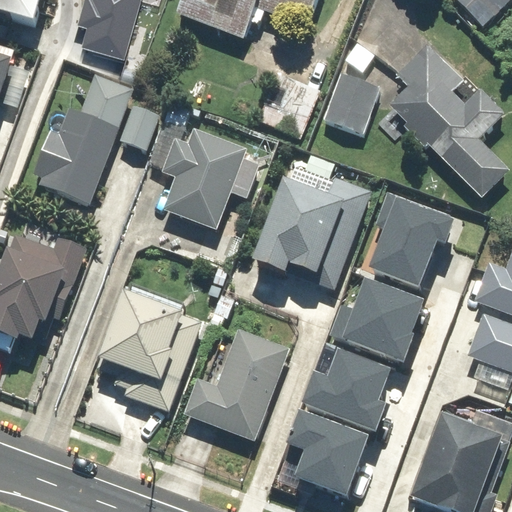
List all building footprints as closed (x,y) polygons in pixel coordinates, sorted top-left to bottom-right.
[(0,0),(0,15),(38,26),(44,0),(0,0)] [(92,10),(86,29),(130,42),(143,0),(82,0),(81,7),(92,10)] [(191,0),(184,17),(251,44),(264,12),(313,32),(325,0),(191,0)] [(361,38),(347,75),(368,82),(382,45),(361,38)] [(438,43),(402,78),(414,91),(396,109),(399,112),(386,125),(400,139),(410,129),(430,149),(433,146),(488,200),(511,176),(511,170),(484,143),(511,116),(438,43)] [(0,59),(0,105),(9,108),(22,66),(0,59)] [(326,95),(285,77),(264,125),(305,143),(326,95)] [(346,77),(329,123),(367,137),(384,91),(346,77)] [(97,209),(140,94),(102,80),(88,118),(76,113),(66,140),(57,137),(41,180),(50,184),(47,190),(97,209)] [(139,111),(126,145),(153,154),(165,120),(139,111)] [(182,183),(170,215),(224,235),(238,198),(252,203),(265,169),(251,164),(254,154),(201,134),(195,148),(183,143),(170,178),(182,183)] [(332,198),(294,184),(264,266),(339,294),(375,194),(338,181),(332,198)] [(391,227),(374,269),(425,290),(443,245),(449,248),(458,228),(390,200),(381,223),(391,227)] [(60,254),(21,239),(6,280),(9,281),(2,300),(0,299),(0,335),(30,347),(32,341),(44,346),(46,342),(52,344),(68,303),(73,305),(93,254),(64,243),(60,254)] [(511,373),(511,271),(511,273),(495,267),(481,305),(511,316),(511,325),(488,318),(473,360),(511,373)] [(342,303),(330,338),(406,366),(428,306),(369,285),(360,310),(342,303)] [(191,316),(133,295),(109,363),(139,374),(130,398),(174,414),(207,326),(189,320),(191,316)] [(190,418),(260,444),(294,352),(244,334),(223,390),(203,383),(190,418)] [(319,378),(308,407),(378,434),(388,409),(382,407),(393,377),(342,357),(332,383),(319,378)] [(306,466),(301,479),(348,497),(369,443),(305,418),(289,460),(306,466)] [(496,511),(502,498),(496,496),(511,452),(511,444),(511,440),(451,418),(421,501),(450,511),(496,511)]
